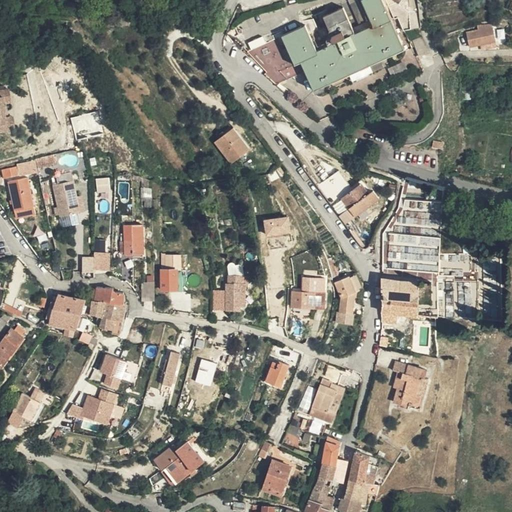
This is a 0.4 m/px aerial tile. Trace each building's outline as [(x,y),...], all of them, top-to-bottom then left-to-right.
[(271,44),(299,75),(302,74),(297,64),(302,62),(316,93),(330,86),(329,82),(388,55),(389,59),(407,50),(383,0),(361,0),(351,5),(361,26),(369,22),(371,27),(354,35),(342,10),(321,20),(325,30),(316,35),(310,24),(271,44)] [(476,35),(489,32),(488,24),(464,28),(467,42),(477,40),(476,35)] [(257,50),(288,79),(299,75),(271,44),(257,50)] [(273,85),(288,79),(257,50),(246,56),(267,74),(263,76),(273,85)] [(329,82),(330,86),(348,78),(369,68),(389,59),(388,55),(329,82)] [(302,74),(312,94),(316,93),(302,62),(297,64),(302,74)] [(369,68),(348,78),(351,84),(372,75),(369,68)] [(0,89),(0,104),(10,104),(10,90),(0,89)] [(6,116),(5,104),(0,104),(0,132),(14,131),(12,116),(6,116)] [(98,111),(71,117),(75,135),(101,130),(98,111)] [(233,130),(215,143),(231,164),(249,151),(233,130)] [(51,156),(43,158),(43,166),(52,165),(51,156)] [(43,158),(5,166),(8,178),(43,172),(43,166),(43,158)] [(327,200),(349,186),(338,170),(317,185),(327,200)] [(97,192),(110,191),(109,177),(95,179),(97,192)] [(30,178),(13,183),(21,219),(39,214),(30,178)] [(76,178),(56,183),(63,215),(84,211),(76,178)] [(151,191),(150,184),(142,180),(141,190),(151,191)] [(361,183),(340,198),(355,217),(381,198),(374,190),(369,193),(361,183)] [(427,222),(429,201),(423,201),(421,221),(427,222)] [(263,219),(265,237),(290,234),(288,216),(263,219)] [(143,226),(130,226),(129,256),(143,256),(143,226)] [(94,239),(94,252),(106,251),(105,239),(94,239)] [(81,255),(82,273),(110,272),(110,254),(81,255)] [(177,260),(166,260),(166,268),(177,268),(177,260)] [(177,268),(166,268),(161,268),(162,290),(178,290),(178,287),(177,282),(177,274),(177,268)] [(243,276),(228,276),(228,285),(225,285),(226,313),(236,313),(236,307),(246,306),(246,281),(243,281),(243,276)] [(350,276),(337,282),(343,294),(340,312),(354,314),(357,291),(350,276)] [(424,283),(388,278),(387,299),(413,302),(412,315),(419,316),(422,317),(424,283)] [(141,282),(141,301),(154,300),(154,282),(141,282)] [(77,321),(88,324),(91,315),(90,315),(92,301),(101,302),(102,288),(97,288),(97,290),(89,289),(88,301),(59,294),(56,303),(53,303),(52,307),(79,312),(77,321)] [(102,288),(101,302),(103,302),(122,303),(123,295),(123,294),(122,293),(115,293),(113,292),(113,289),(102,288)] [(324,306),(324,291),(313,291),(285,290),(284,307),(314,308),(314,306),(324,306)] [(413,302),(387,299),(386,313),(396,314),(407,315),(412,315),(413,302)] [(90,315),(91,315),(96,316),(95,322),(98,323),(101,314),(103,302),(101,302),(92,301),(90,315)] [(103,302),(101,314),(122,315),(125,303),(122,303),(103,302)] [(73,335),(75,328),(77,321),(79,312),(52,307),(52,309),(54,309),(53,314),(51,314),(48,322),(50,322),(66,326),(66,328),(65,330),(63,329),(61,329),(60,332),(73,335)] [(396,314),(386,313),(385,321),(395,321),(395,319),(396,314)] [(101,314),(98,323),(104,325),(103,329),(101,329),(101,331),(117,334),(119,326),(120,324),(122,317),(122,315),(101,314)] [(11,319),(4,315),(0,320),(0,326),(4,329),(11,319)] [(438,317),(422,317),(419,316),(419,329),(438,330),(438,317)] [(75,328),(83,331),(89,333),(91,325),(88,324),(77,321),(75,328)] [(14,325),(0,345),(0,349),(11,356),(27,332),(14,325)] [(89,344),(91,335),(82,332),(79,341),(89,344)] [(98,370),(112,375),(117,357),(105,352),(98,370)] [(180,354),(170,352),(162,384),(172,386),(180,354)] [(117,357),(112,375),(118,377),(125,360),(117,357)] [(404,377),(401,386),(398,400),(404,402),(403,406),(412,408),(413,403),(424,406),(432,376),(428,376),(429,368),(397,359),(396,367),(401,369),(399,375),(404,377)] [(289,366),(273,360),(266,382),(282,388),(289,366)] [(211,367),(202,364),(199,374),(207,377),(211,367)] [(328,419),(340,383),(326,378),(321,391),(318,400),(312,414),(328,419)] [(343,404),(349,386),(340,383),(328,419),(335,422),(343,404)] [(36,404),(42,393),(33,388),(28,398),(36,404)] [(99,421),(104,400),(86,393),(78,413),(99,421)] [(40,406),(36,404),(28,398),(22,395),(11,414),(4,426),(13,432),(21,419),(29,423),(40,406)] [(99,421),(104,422),(111,403),(104,400),(99,421)] [(114,406),(112,417),(121,419),(123,408),(114,406)] [(319,435),(323,420),(313,417),(309,432),(319,435)] [(328,434),(322,455),(335,458),(338,448),(340,439),(328,434)] [(188,458),(193,462),(202,452),(195,445),(193,447),(181,437),(175,444),(170,440),(151,458),(164,471),(165,469),(173,476),(177,471),(184,463),(188,458)] [(338,448),(335,458),(344,460),(346,450),(338,448)] [(341,509),(360,511),(361,504),(367,505),(370,492),(377,494),(381,482),(374,480),(375,471),(369,470),(373,455),(358,449),(351,474),(345,497),(343,497),(342,503),(341,509)] [(291,461),(273,454),(264,481),(282,487),(291,461)] [(318,474),(339,478),(344,479),(346,472),(333,469),(335,458),(322,455),(318,474)] [(380,457),(373,455),(369,470),(375,471),(380,457)] [(189,467),(193,462),(188,458),(184,463),(189,467)] [(333,469),(346,472),(349,461),(344,460),(335,458),(333,469)] [(308,496),(331,505),(335,495),(333,494),(336,483),(338,484),(339,478),(318,474),(316,479),(308,496)] [(320,511),(328,511),(331,505),(308,496),(307,500),(304,508),(320,511)] [(272,511),(274,502),(262,499),(261,507),(256,507),(254,511),(272,511)] [(298,511),(299,510),(295,508),(291,506),(284,504),(274,502),(272,511),(298,511)] [(40,506),(33,510),(33,511),(59,511),(54,503),(43,510),(40,506)]
